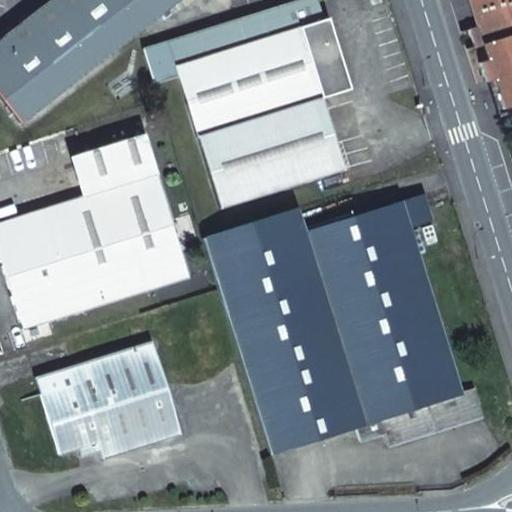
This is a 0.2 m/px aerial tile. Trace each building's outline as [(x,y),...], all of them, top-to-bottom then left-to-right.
[(0,98),(19,123),(161,11),(152,0),(48,0),(0,38),(0,98)] [(349,88),(326,19),(322,20),(315,0),(302,0),(142,50),(153,85),(177,77),(217,208),(342,169),(320,97),(349,88)] [(152,0),(161,11),(174,0),(152,0)] [(511,104),(511,0),(469,0),(477,25),(467,29),(473,46),(482,43),(488,59),(478,62),(484,82),(486,81),(494,78),(504,107),(511,104)] [(498,117),(511,112),(511,104),(504,107),(494,78),(486,81),(498,117)] [(186,276),(141,135),(70,156),(82,196),(0,221),(0,259),(21,328),(186,276)] [(303,232),(296,208),(201,238),(268,452),(354,427),(359,442),(382,435),(388,433),(392,445),(454,427),(453,424),(461,422),(461,414),(479,408),(473,387),(458,391),(407,225),(430,218),(423,195),(303,232)] [(95,441),(98,450),(101,458),(179,434),(150,341),(34,377),(57,453),(77,447),(95,441)] [(482,418),(479,408),(461,414),(461,422),(453,424),(454,427),(482,418)] [(388,433),(382,435),(386,447),(392,445),(388,433)] [(79,456),(98,450),(95,441),(77,447),(79,456)]
